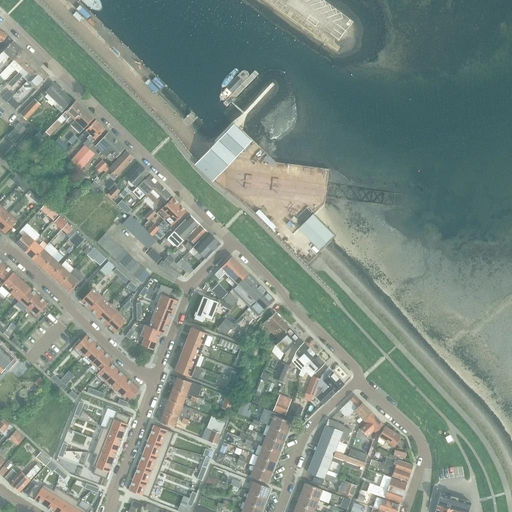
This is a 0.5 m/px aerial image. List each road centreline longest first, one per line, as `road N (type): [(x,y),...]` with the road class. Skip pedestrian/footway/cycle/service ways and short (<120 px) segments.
road 1 (residential): [(232,243),(0,12)]
road 2 (residential): [(154,380),(0,242)]
road 3 (residential): [(359,379),(232,243)]
road 4 (residential): [(154,380),(188,289),(232,243)]
road 5 (residential): [(278,511),(302,435),(359,379)]
road 6 (residential): [(107,511),(154,380)]
